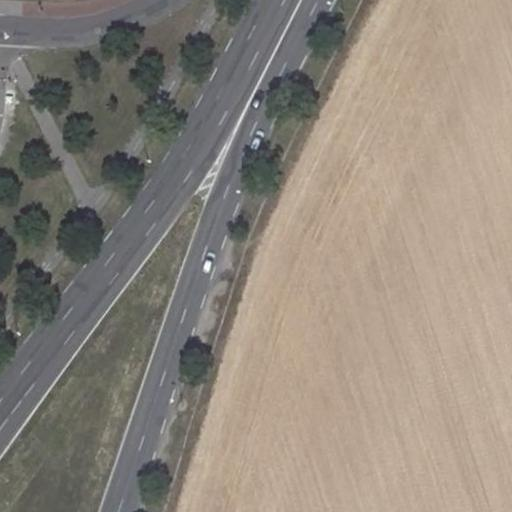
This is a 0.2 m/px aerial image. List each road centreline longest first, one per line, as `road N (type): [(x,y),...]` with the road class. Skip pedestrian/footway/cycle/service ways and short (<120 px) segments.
road 1 (primary): [(117,511),(244,109)]
road 2 (primary): [(244,109),(0,416)]
road 3 (unclassified): [(172,0),(106,31),(0,29)]
road 4 (primary): [(244,109),(299,0)]
